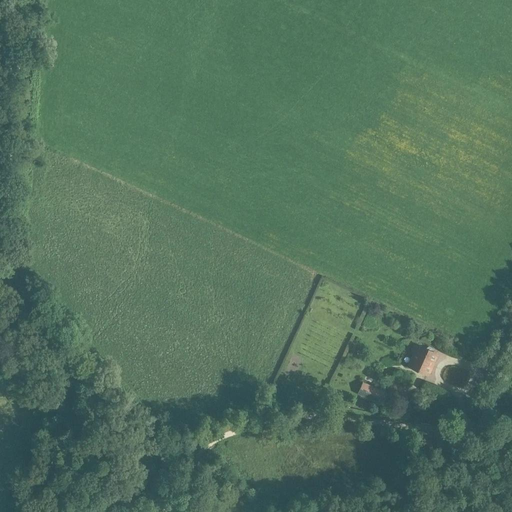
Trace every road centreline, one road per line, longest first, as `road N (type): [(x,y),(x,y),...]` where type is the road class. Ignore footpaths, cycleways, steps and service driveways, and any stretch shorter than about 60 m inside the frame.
road 1 (track): [(189,468),(143,446),(2,272),(23,0)]
road 2 (track): [(452,428),(280,420),(210,441),(189,468)]
road 3 (tertiary): [(429,511),(452,428),(511,322)]
